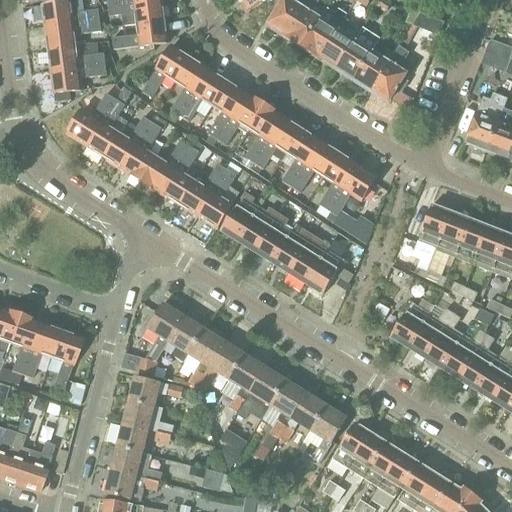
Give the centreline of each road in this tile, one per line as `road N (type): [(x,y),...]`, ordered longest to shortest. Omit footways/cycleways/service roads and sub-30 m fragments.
road 1 (residential): [(141,236),(511,468)]
road 2 (residential): [(423,167),(230,43),(203,0)]
road 3 (residential): [(65,511),(117,308)]
road 4 (residential): [(423,167),(492,0)]
road 5 (residential): [(14,136),(48,173),(141,236)]
road 6 (residential): [(117,308),(0,266)]
